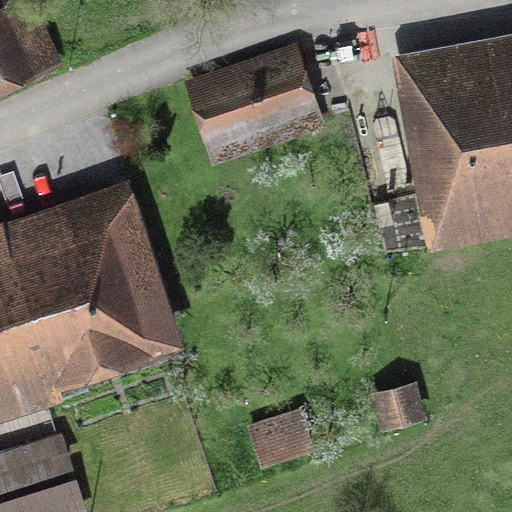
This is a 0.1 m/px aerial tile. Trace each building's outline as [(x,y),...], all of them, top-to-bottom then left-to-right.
[(35,0),(0,0),(0,91),(63,64),(35,0)] [(511,28),(392,50),(428,247),(511,231),(511,28)] [(298,41),(184,80),(212,162),(326,123),(298,41)] [(0,418),(65,397),(60,380),(182,340),(127,175),(4,216),(4,215),(0,216),(0,418)] [(424,417),(415,378),(368,389),(378,428),(424,417)] [(248,422),(262,462),(315,444),(302,404),(248,422)] [(0,489),(75,466),(63,430),(0,449),(0,489)] [(0,511),(89,511),(77,474),(0,498),(0,511)]
